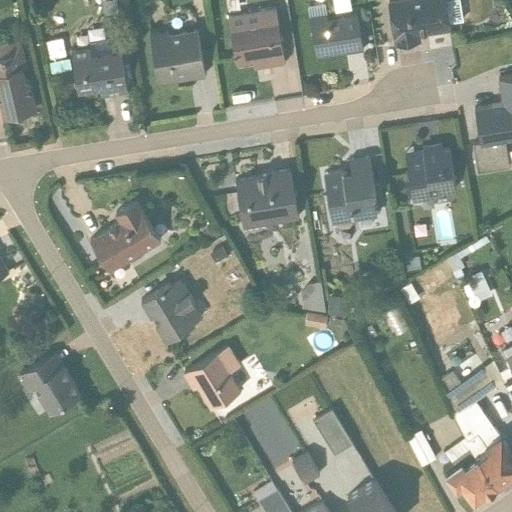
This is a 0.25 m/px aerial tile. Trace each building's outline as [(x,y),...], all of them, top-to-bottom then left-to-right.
[(413,0),(387,4),(394,47),(420,43),(419,38),(449,33),(448,24),(461,22),(458,0),(445,2),(444,0),(413,0)] [(323,5),(307,8),(315,60),(363,52),(357,16),(326,21),(323,5)] [(274,9),(228,17),(236,65),(251,63),(253,71),(284,65),(274,9)] [(157,86),(205,78),(197,31),(167,35),(165,30),(148,33),(157,86)] [(61,40),(45,43),(48,61),(64,58),(61,40)] [(126,89),(133,88),(128,64),(123,65),(120,50),(108,52),(106,41),(88,44),(89,49),(70,52),(77,93),(99,89),(100,97),(127,92),(126,89)] [(0,109),(2,119),(36,111),(20,43),(16,43),(0,46),(0,109)] [(511,140),(511,77),(498,79),(502,105),(473,110),(479,144),(472,146),(476,172),(508,167),(504,142),(511,140)] [(412,204),(445,199),(444,193),(456,191),(449,149),(441,150),(440,145),(421,148),(421,151),(404,153),(407,172),(404,173),(408,196),(411,195),(412,204)] [(378,212),(369,157),(348,160),(349,170),(323,174),(331,226),(334,225),(340,229),(349,228),(352,222),(375,218),(374,213),(378,212)] [(298,221),(291,170),(265,174),(265,177),(235,182),(242,229),(298,221)] [(158,243),(136,203),(115,215),(120,224),(90,242),(108,273),(158,243)] [(452,222),(437,225),(440,245),(455,243),(452,222)] [(445,261),(458,287),(462,285),(452,264),(482,247),(489,259),(493,256),(487,244),(488,243),(485,239),(481,242),(445,261)] [(406,273),(419,271),(417,259),(404,260),(406,273)] [(488,290),(483,278),(467,284),(472,296),(488,290)] [(169,285),(140,303),(150,319),(153,318),(154,318),(158,325),(155,328),(165,344),(195,326),(194,324),(201,319),(180,282),(171,287),(169,285)] [(301,311),(324,314),(320,284),(319,284),(306,287),(300,296),(302,302),(301,311)] [(418,302),(409,286),(399,293),(407,308),(418,302)] [(44,300),(27,296),(23,311),(39,315),(44,300)] [(327,316),(348,319),(349,300),(328,299),(327,316)] [(324,332),(327,319),(306,315),(304,328),(324,332)] [(511,346),(503,352),(500,347),(489,353),(508,390),(511,388),(511,346)] [(239,367),(227,347),(183,374),(192,390),(197,388),(210,410),(240,392),(229,373),(239,367)] [(55,356),(16,378),(25,394),(34,389),(39,396),(37,397),(47,414),(78,396),(55,356)] [(454,416),(455,416),(464,438),(497,488),(511,477),(511,465),(506,456),(511,452),(475,402),(495,387),(481,368),(460,383),(451,372),(438,381),(447,394),(445,396),(454,416)] [(351,446),(330,411),(312,422),(333,457),(351,446)] [(435,460),(420,432),(406,439),(421,467),(435,460)] [(454,467),(443,475),(456,493),(462,488),(474,504),(497,488),(464,438),(444,453),(454,467)] [(305,454),(291,462),(305,485),(319,477),(305,454)] [(289,511),(276,490),(271,482),(252,494),(262,511),(289,511)] [(392,511),(373,482),(347,498),(355,511),(392,511)] [(327,511),(321,502),(304,511),(327,511)]
